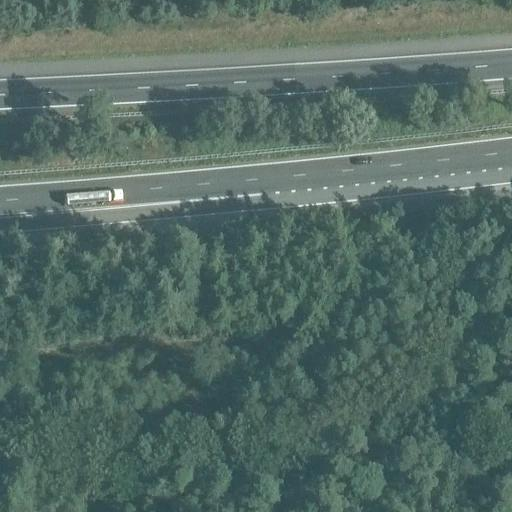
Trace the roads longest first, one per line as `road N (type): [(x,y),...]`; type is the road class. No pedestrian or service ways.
road 1 (motorway): [(511,62),(0,91)]
road 2 (motorway): [(0,218),(258,178)]
road 3 (motorway): [(0,199),(258,178)]
road 4 (motorway): [(258,178),(511,150)]
